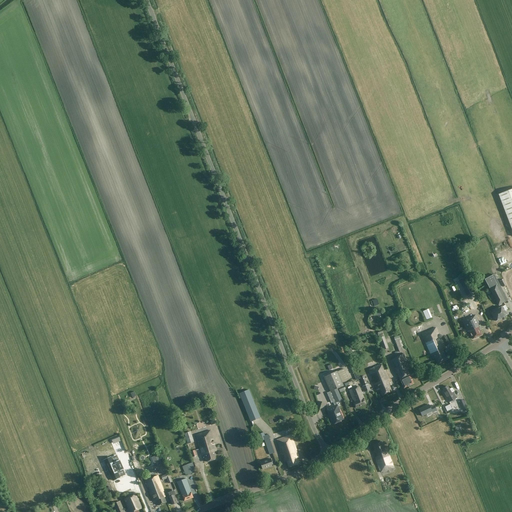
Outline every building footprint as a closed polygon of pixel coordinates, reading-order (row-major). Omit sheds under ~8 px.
[(511,189),(498,195),(511,231),(511,189)] [(487,284),(498,306),(508,301),(505,296),(504,296),(503,294),(503,293),(494,275),(485,280),(487,284)] [(463,316),(474,312),(471,304),(460,309),(463,316)] [(489,315),(491,319),(494,318),(496,321),(507,315),(504,311),(507,309),(505,306),(489,315)] [(411,322),(419,321),(418,314),(409,315),(411,322)] [(478,328),(479,327),(477,324),(479,323),(475,315),(462,321),(467,332),(469,331),(473,339),(482,335),(478,328)] [(422,334),(433,360),(435,359),(438,364),(447,360),(443,350),(445,349),(436,328),(422,334)] [(376,332),(384,354),(388,353),(380,331),(376,332)] [(394,338),(400,352),(404,351),(399,336),(394,338)] [(391,361),(395,375),(397,374),(400,380),(404,389),(414,384),(410,376),(412,375),(404,355),(391,361)] [(387,380),(389,379),(385,370),(383,371),(381,365),(369,370),(378,392),(380,391),(382,396),(391,392),(387,380)] [(326,409),(329,415),(328,415),(332,425),(343,420),(337,404),(336,403),(342,400),(337,389),(343,386),(337,371),(324,377),(330,392),(331,392),(335,401),(333,402),(334,405),(326,409)] [(363,386),(366,393),(371,391),(365,377),(362,379),(364,385),(363,386)] [(444,391),(443,392),(448,403),(456,399),(453,393),(451,394),(447,386),(443,389),(444,391)] [(353,403),(355,409),(366,404),(359,387),(349,391),(354,403),(353,403)] [(239,393),(250,421),(260,417),(248,389),(239,393)] [(419,409),(422,416),(432,412),(432,413),(437,411),(434,406),(430,408),(429,405),(419,409)] [(214,451),(216,451),(210,430),(196,435),(202,455),(205,454),(207,462),(216,459),(214,451)] [(184,434),(188,444),(193,442),(190,432),(184,434)] [(287,461),(289,467),(298,464),(296,458),(298,457),(291,435),(276,440),(284,462),(287,461)] [(375,451),(373,451),(373,453),(375,453),(377,456),(375,458),(381,472),(393,468),(385,447),(383,448),(381,442),(373,445),(375,451)] [(151,458),(154,467),(157,475),(161,474),(160,471),(165,469),(160,455),(151,458)] [(260,462),(262,469),(273,465),(271,459),(260,462)] [(182,467),(186,476),(196,473),(192,463),(182,467)] [(109,471),(119,494),(134,487),(127,472),(119,476),(116,468),(109,471)] [(166,502),(164,497),(166,496),(158,475),(145,480),(153,501),(157,500),(159,505),(166,502)] [(177,481),(184,501),(193,498),(186,478),(177,481)] [(167,498),(168,501),(170,500),(172,505),(177,502),(174,495),(177,494),(175,490),(167,493),(169,497),(167,498)] [(124,499),(129,511),(138,511),(138,510),(143,508),(137,493),(124,499)] [(113,504),(116,511),(125,511),(120,501),(113,504)]
